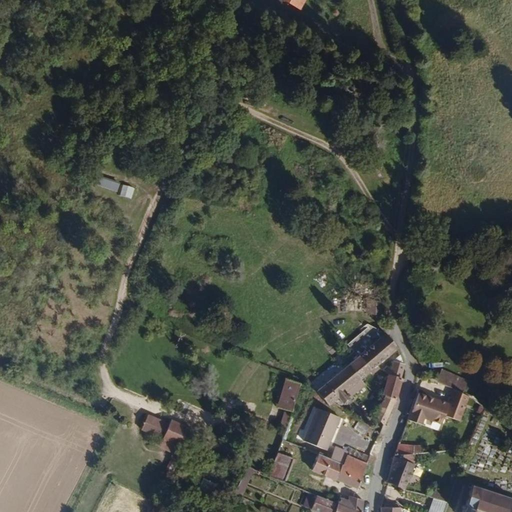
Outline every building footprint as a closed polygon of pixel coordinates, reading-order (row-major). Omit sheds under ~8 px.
[(303,0),(285,0),(299,8),(303,0)] [(116,191),(119,183),(96,177),(94,185),(116,191)] [(121,184),(118,195),(132,199),(135,188),(121,184)] [(376,328),(367,324),(345,343),(355,355),(312,392),(326,406),(330,402),(339,409),(343,404),(342,403),(356,390),(351,384),(392,346),(383,332),(376,328)] [(391,377),(397,378),(401,367),(395,365),(391,377)] [(390,397),(397,378),(391,377),(385,375),(379,394),(382,395),(375,416),(382,424),(390,397)] [(287,410),(295,383),(282,376),(275,406),(287,410)] [(455,421),(464,397),(447,388),(442,403),(430,399),(429,401),(423,399),(424,397),(414,393),(404,420),(417,424),(420,418),(437,424),(440,415),(455,421)] [(340,418),(316,408),(303,440),(327,450),(340,418)] [(285,427),(289,412),(283,410),(279,426),(285,427)] [(189,432),(168,424),(162,440),(183,449),(185,445),(188,436),(189,432)] [(196,439),(188,436),(185,445),(192,448),(196,439)] [(207,443),(196,439),(192,448),(204,452),(207,443)] [(396,443),(392,453),(406,454),(406,443),(396,443)] [(181,453),(174,450),(168,462),(174,465),(181,453)] [(289,457),(274,452),(266,477),(280,482),(289,457)] [(355,487),(366,462),(344,453),(340,464),(315,453),(308,469),(355,487)] [(406,454),(392,453),(390,458),(385,481),(405,487),(407,473),(415,475),(416,469),(408,467),(410,454),(406,454)] [(241,496),(253,469),(245,466),(233,492),(241,496)] [(511,511),(511,502),(509,502),(510,498),(469,485),(461,511),(511,511)] [(318,511),(360,511),(333,502),(312,494),(307,508),(318,511)] [(427,497),(418,494),(414,509),(423,511),(427,497)] [(267,495),(265,501),(280,506),(282,500),(267,495)] [(333,502),(360,511),(360,500),(347,495),(345,499),(334,496),(333,502)] [(442,511),(445,501),(430,498),(426,511),(442,511)]
